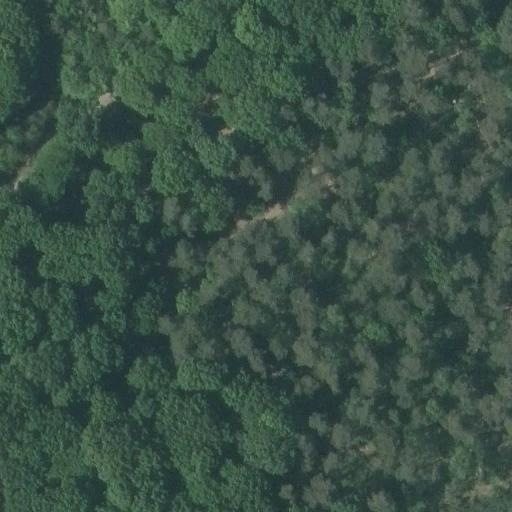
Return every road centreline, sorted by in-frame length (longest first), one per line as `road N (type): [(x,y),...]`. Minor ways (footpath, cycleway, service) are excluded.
road 1 (track): [(511,465),(247,229),(511,5)]
road 2 (track): [(114,511),(124,412),(147,343),(195,266),(247,229),(102,106)]
road 3 (track): [(0,257),(109,257),(181,289),(348,315)]
road 4 (track): [(0,198),(214,0)]
